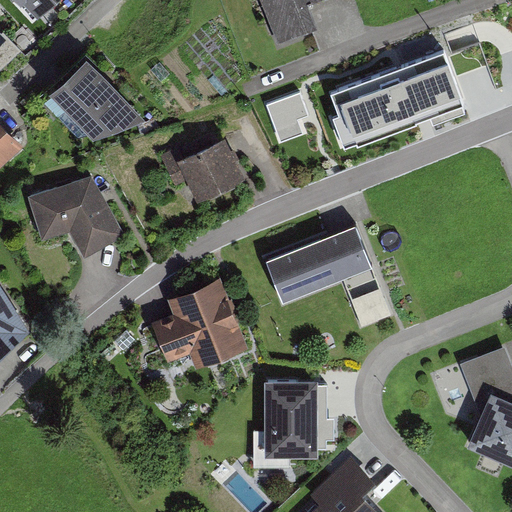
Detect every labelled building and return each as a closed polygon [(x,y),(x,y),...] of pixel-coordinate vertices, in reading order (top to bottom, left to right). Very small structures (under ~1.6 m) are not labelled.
[(24,0),(39,15),(54,0),(24,0)] [(267,0),(284,45),(325,31),(315,4),(327,0),(267,0)] [(444,52),(330,95),(338,116),(333,118),(345,148),(356,144),(357,147),(465,106),(444,52)] [(88,53),(50,88),(93,135),(146,117),(88,53)] [(0,116),(0,166),(25,143),(0,116)] [(226,133),(177,157),(198,199),(247,175),(226,133)] [(93,173),(29,193),(43,237),(70,229),(85,254),(126,231),(93,173)] [(356,220),(267,256),(284,299),(374,264),(356,220)] [(179,316),(162,322),(178,363),(198,355),(204,371),(255,352),(228,281),(174,302),(179,316)] [(0,358),(27,334),(0,290),(0,358)] [(481,412),(468,443),(511,461),(511,360),(506,344),(461,362),(481,412)] [(315,387),(268,387),(268,457),(315,457),(315,387)] [(384,490),(357,460),(318,496),(325,505),(317,511),(387,511),(375,499),(384,490)]
